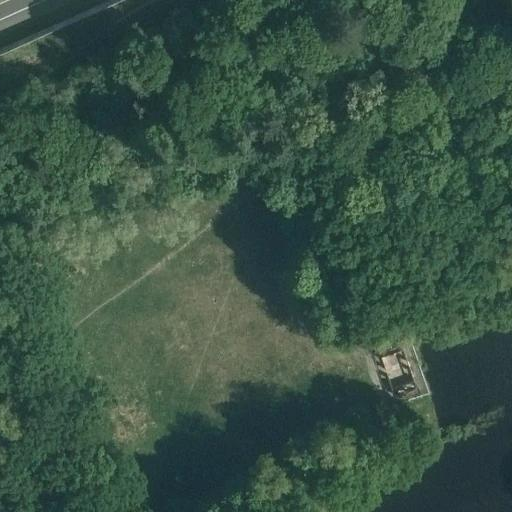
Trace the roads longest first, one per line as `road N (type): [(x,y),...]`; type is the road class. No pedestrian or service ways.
road 1 (track): [(68,511),(0,338)]
road 2 (track): [(395,436),(257,511)]
